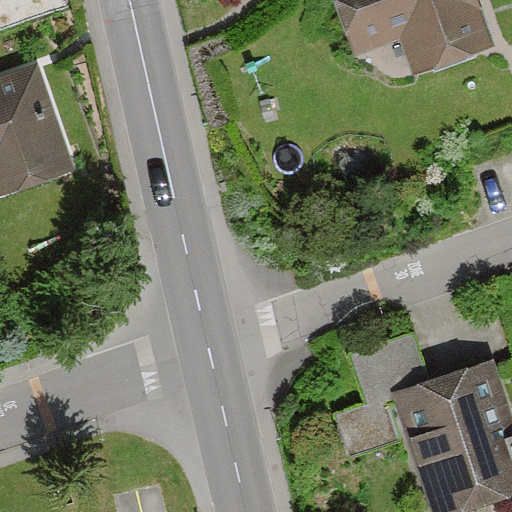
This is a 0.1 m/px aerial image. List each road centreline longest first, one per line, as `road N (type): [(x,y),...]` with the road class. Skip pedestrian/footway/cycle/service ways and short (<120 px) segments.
road 1 (residential): [(129,0),(207,356)]
road 2 (residential): [(511,253),(207,356)]
road 3 (residential): [(207,356),(0,428)]
road 4 (residential): [(207,356),(246,511)]
